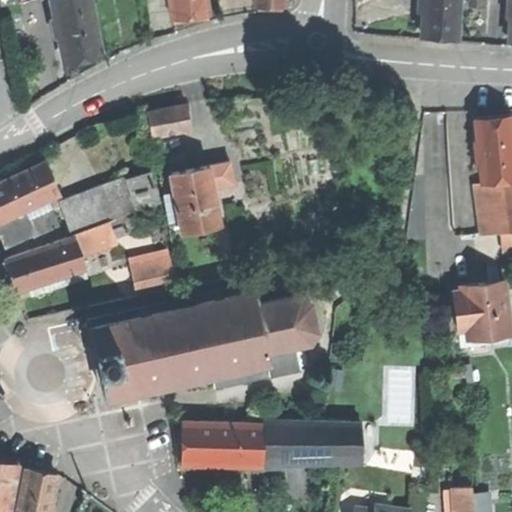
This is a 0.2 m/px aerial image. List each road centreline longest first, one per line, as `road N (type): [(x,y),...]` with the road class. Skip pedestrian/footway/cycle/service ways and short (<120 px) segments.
road 1 (residential): [(0,157),(111,85),(202,56),(312,49)]
road 2 (tertiary): [(0,323),(69,438),(155,511)]
road 3 (residential): [(312,49),(511,65)]
